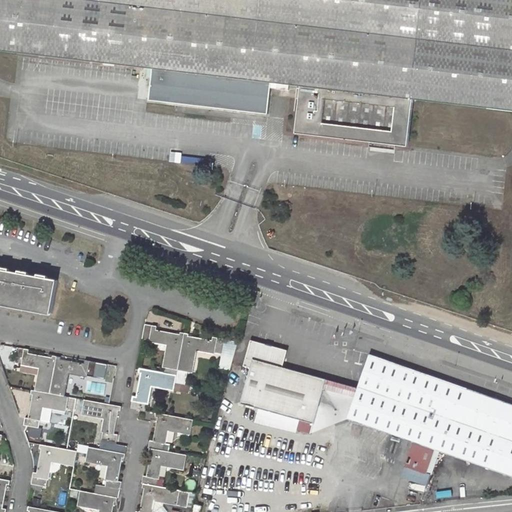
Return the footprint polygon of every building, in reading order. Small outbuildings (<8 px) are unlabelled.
[(511,0),(0,0),(0,50),(158,69),(154,100),(267,114),(271,82),(301,86),(296,134),(408,147),(413,99),(511,110),(511,0)] [(0,304),(52,314),(58,281),(48,279),(48,277),(38,276),(38,277),(30,275),(30,274),(20,272),(20,274),(10,271),(10,270),(1,268),(0,270),(0,269),(0,304)] [(169,344),(165,368),(178,370),(185,333),(181,332),(181,335),(157,330),(158,327),(146,324),(143,339),(169,344)] [(185,333),(178,370),(192,372),(197,349),(223,354),(226,339),(213,337),(213,340),(190,336),(190,334),(185,333)] [(227,340),(220,368),(232,370),(238,343),(227,340)] [(327,379),(284,367),(289,350),(251,340),(244,366),(251,368),(241,404),(300,420),(297,431),(311,434),(314,424),(315,424),(327,379)] [(18,347),(15,362),(41,368),(37,391),(50,393),(57,357),(53,356),(53,358),(29,354),(30,350),(18,347)] [(511,403),(372,355),(349,419),(414,442),(407,463),(429,470),(437,450),(511,476),(511,403)] [(85,364),(61,360),(62,357),(57,357),(50,393),(64,396),(68,373),(106,379),(108,365),(86,360),(85,364)] [(141,368),(140,373),(142,373),(138,397),(133,396),(131,408),(146,411),(152,384),(175,389),(174,390),(189,393),(190,385),(176,382),(177,375),(141,368)] [(32,390),(31,395),(34,395),(29,418),(26,417),(24,425),(39,428),(44,406),(75,412),(77,398),(64,396),(50,393),(37,391),(32,390)] [(127,447),(116,445),(118,435),(115,434),(119,411),(121,411),(122,407),(85,400),(82,413),(106,418),(100,449),(126,454),(127,447)] [(171,444),(165,443),(168,429),(192,433),(194,420),(157,413),(156,417),(158,418),(154,441),(150,441),(149,448),(150,449),(170,452),(171,444)] [(32,428),(31,437),(42,439),(44,430),(32,428)] [(34,472),(32,484),(47,487),(52,461),(75,465),(78,451),(41,444),(40,448),(42,449),(37,473),(34,472)] [(96,486),(95,493),(118,498),(119,498),(122,482),(119,481),(124,458),(125,458),(126,454),(100,449),(89,447),(87,461),(110,466),(106,487),(99,486),(96,486)] [(144,476),(142,483),(144,483),(157,486),(161,465),(185,469),(188,456),(170,452),(150,449),(150,452),(152,453),(147,477),(144,476)] [(407,463),(406,465),(429,473),(429,470),(407,463)] [(0,511),(6,511),(7,509),(3,508),(8,485),(10,485),(10,481),(0,479),(0,511)] [(152,511),(155,499),(165,501),(178,504),(178,506),(188,508),(191,493),(157,486),(144,483),(143,488),(145,488),(140,511),(137,511),(136,511),(152,511)] [(112,511),(115,502),(117,502),(118,498),(81,491),(79,504),(101,509),(100,511),(112,511)] [(155,499),(152,511),(156,511),(165,504),(165,501),(155,499)]
